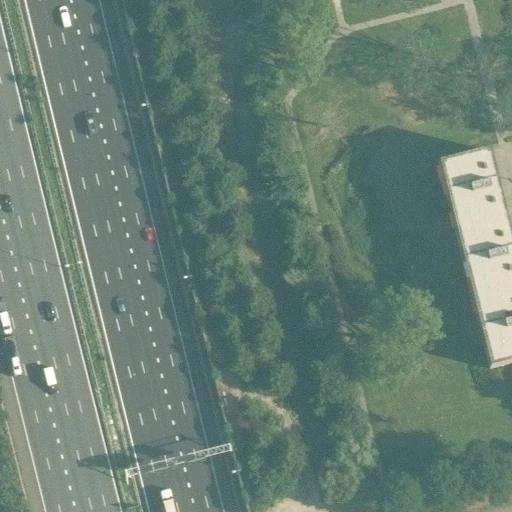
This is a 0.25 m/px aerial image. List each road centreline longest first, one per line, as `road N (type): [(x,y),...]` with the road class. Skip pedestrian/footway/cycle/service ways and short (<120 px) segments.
road 1 (motorway): [(185,511),(64,0)]
road 2 (motorway): [(0,133),(89,511)]
